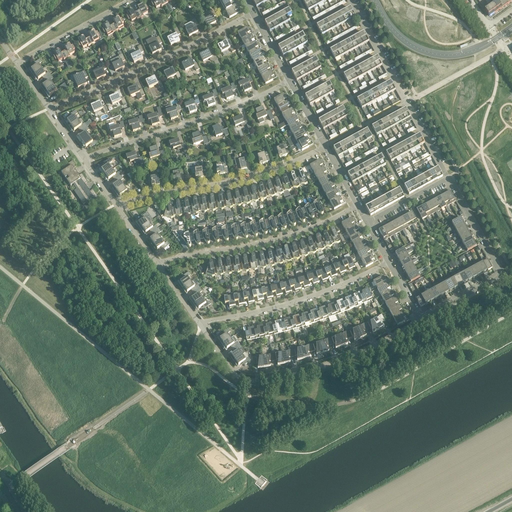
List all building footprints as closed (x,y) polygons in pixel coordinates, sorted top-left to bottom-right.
[(161,7),(165,5),(161,0),(159,0),(159,1),(158,0),(151,0),(153,2),(151,3),(153,7),(155,6),(156,8),(161,6),(161,7)] [(232,0),(227,0),(221,4),(225,11),(232,7),(231,4),(234,3),(232,0)] [(313,8),(308,0),(305,0),(303,1),(308,11),(313,8)] [(502,8),(497,1),(493,4),(498,11),(502,8)] [(140,11),(137,12),(140,19),(143,17),(143,16),(148,13),(146,11),(148,10),(146,6),(144,7),(142,3),(137,5),(138,7),(137,7),(140,11)] [(498,11),(493,4),(489,6),(494,14),(498,11)] [(235,5),(232,7),(225,11),(229,18),(236,14),(235,12),(238,10),(235,5)] [(494,14),(489,6),(484,10),(489,17),(494,14)] [(137,20),(140,19),(137,12),(134,14),(131,8),(126,11),(127,13),(128,15),(126,16),(129,20),(130,19),(132,22),(136,19),(137,20)] [(351,10),(350,8),(345,10),(350,20),(355,17),(351,10)] [(207,12),(209,17),(203,20),(207,27),(216,22),(213,17),(216,15),(213,9),(207,12)] [(294,18),(289,9),(284,12),(289,21),(294,18)] [(350,20),(345,10),(340,13),(345,22),(350,20)] [(289,21),(284,12),(279,15),(284,24),(289,21)] [(345,22),(340,13),(336,16),(341,25),(345,22)] [(284,24),(279,15),(274,17),(279,26),(284,24)] [(115,24),(112,26),(116,32),(119,30),(118,29),(123,26),(122,24),(124,23),(121,19),(120,20),(117,16),(112,19),(113,20),(115,24)] [(341,25),(336,16),(331,18),(336,27),(341,25)] [(279,26),(274,17),(270,20),(275,29),(279,26)] [(336,27),(331,18),(326,21),(331,30),(336,27)] [(189,36),(198,32),(195,27),(198,25),(195,19),(192,20),(194,25),(185,29),(189,36)] [(275,29),(270,20),(265,22),(266,24),(266,25),(270,32),(275,29)] [(331,30),(326,21),(321,23),(327,33),(331,30)] [(113,34),(116,32),(112,26),(110,27),(107,22),(102,24),(103,26),(102,26),(104,29),(102,30),(104,34),(106,33),(107,35),(112,33),(113,34)] [(327,33),(321,23),(317,26),(322,35),(327,33)] [(171,46),(180,41),(177,36),(180,34),(177,28),(174,30),(176,34),(167,38),(171,46)] [(250,32),(247,28),(237,33),(241,41),(249,37),(248,36),(247,34),(250,32)] [(91,38),(88,39),(91,45),(95,44),(94,42),(99,40),(97,37),(99,36),(97,32),(95,33),(93,29),(88,32),(89,34),(91,38)] [(365,34),(364,32),(359,35),(364,44),(369,41),(365,34)] [(307,43),(302,34),(297,37),(302,46),(307,43)] [(88,47),(91,45),(88,39),(85,41),(82,35),(77,38),(78,39),(78,40),(79,42),(78,43),(80,47),(81,46),(83,49),(88,46),(88,47)] [(251,35),(248,36),(249,37),(241,41),(245,48),(253,44),(251,41),(254,40),(251,35)] [(364,44),(359,35),(354,38),(359,47),(364,44)] [(147,43),(149,47),(152,54),(161,50),(159,45),(162,43),(159,37),(155,38),(155,39),(147,43),(147,42),(147,43)] [(302,46),(297,37),(292,39),(297,48),(302,46)] [(359,47),(354,38),(349,40),(354,49),(359,47)] [(297,48),(292,39),(288,42),(293,51),(297,48)] [(354,49),(349,40),(344,43),(349,52),(354,49)] [(235,51),(232,45),(229,46),(226,41),(217,46),(221,53),(230,48),(232,53),(235,51)] [(255,42),(253,44),(245,48),(249,55),(256,51),(255,49),(258,47),(255,42)] [(293,51),(288,42),(283,44),(288,54),(293,51)] [(66,51),(64,52),(67,59),(70,57),(70,56),(74,53),(73,51),(75,50),(73,46),(71,47),(69,43),(64,45),(64,47),(66,51)] [(349,52),(344,43),(340,45),(345,55),(349,52)] [(134,63),(143,59),(140,53),(143,52),(140,44),(136,45),(139,52),(130,56),(134,63)] [(288,54),(283,44),(278,47),(279,49),(283,56),(288,54)] [(345,55),(340,45),(335,48),(340,57),(345,55)] [(64,60),(67,59),(64,52),(61,54),(58,48),(53,51),(54,53),(53,53),(55,55),(53,56),(55,60),(57,59),(58,62),(63,59),(64,60)] [(340,57),(335,48),(330,51),(335,60),(340,57)] [(220,65),(214,54),(211,56),(208,50),(199,55),(203,62),(209,59),(210,61),(214,62),(216,67),(220,65)] [(259,50),(256,51),(249,55),(253,62),(260,59),(259,56),(262,54),(259,50)] [(110,61),(112,64),(115,72),(124,67),(122,62),(125,61),(121,51),(117,53),(119,57),(110,61)] [(263,57),(260,59),(253,62),(257,70),(264,66),(263,63),(266,62),(263,57)] [(378,59),(377,57),(372,60),(377,68),(382,65),(378,59)] [(321,68),(316,58),(311,61),(316,70),(321,68)] [(193,65),(190,59),(181,64),(185,71),(194,67),(196,71),(199,69),(196,63),(193,65)] [(31,70),(34,75),(42,69),(38,65),(42,62),(40,60),(34,63),(36,66),(31,70)] [(377,68),(372,60),(367,62),(372,71),(377,68)] [(316,70),(311,61),(306,64),(311,73),(316,70)] [(372,71),(367,62),(363,65),(367,73),(372,71)] [(97,80),(106,76),(103,70),(106,69),(104,63),(100,64),(102,69),(93,73),(97,80)] [(267,64),(264,66),(257,70),(261,77),(268,73),(267,70),(270,69),(267,64)] [(311,73),(306,64),(301,66),(306,76),(311,73)] [(367,73),(363,65),(358,67),(363,76),(367,73)] [(306,76),(301,66),(296,69),(301,78),(306,76)] [(363,76),(358,67),(353,70),(358,79),(363,76)] [(181,78),(178,72),(175,73),(172,68),(163,72),(167,80),(176,75),(178,80),(181,78)] [(45,74),(42,69),(34,75),(38,80),(43,76),(45,79),(51,75),(48,72),(45,74)] [(301,78),(296,69),(291,72),(293,74),(296,81),(301,78)] [(358,79),(353,70),(348,72),(353,81),(358,79)] [(73,76),(75,81),(78,88),(87,84),(85,79),(88,77),(85,71),(73,76)] [(271,71),(268,73),(261,77),(265,84),(273,80),(271,78),(274,76),(271,71)] [(353,81),(348,72),(343,75),(348,84),(353,81)] [(53,79),(51,75),(45,79),(48,82),(42,86),(46,91),(53,86),(50,81),(53,79)] [(248,77),(249,79),(244,81),(243,79),(238,81),(239,83),(238,84),(239,84),(240,88),(242,87),(244,92),(251,89),(249,84),(254,81),(251,76),(248,77)] [(163,87),(160,81),(157,82),(154,77),(145,81),(149,88),(158,84),(160,89),(163,87)] [(392,83),(390,81),(386,84),(390,93),(395,90),(392,83)] [(226,100),(234,97),(231,91),(236,89),(234,83),(230,85),(231,87),(221,91),(221,92),(221,91),(223,95),(224,94),(226,100)] [(334,92),(329,83),(324,86),(329,94),(334,92)] [(390,93),(386,84),(381,87),(386,95),(390,93)] [(131,97),(136,94),(137,98),(139,98),(145,95),(142,89),(139,91),(136,85),(127,89),(131,97)] [(57,91),(53,86),(46,91),(49,96),(55,92),(57,95),(62,91),(60,89),(57,91)] [(329,94),(324,86),(319,88),(324,97),(329,94)] [(386,95),(381,87),(376,89),(381,98),(386,95)] [(324,97),(319,88),(315,91),(319,100),(324,97)] [(381,98),(376,89),(371,92),(376,101),(381,98)] [(215,104),(213,99),(218,97),(216,91),(212,92),(213,94),(202,98),(203,99),(203,98),(204,102),(206,101),(208,107),(215,104)] [(319,100),(315,91),(310,94),(315,102),(319,100)] [(376,101),(371,92),(367,94),(371,103),(376,101)] [(127,104),(124,97),(120,99),(118,93),(109,98),(112,105),(121,101),(123,105),(127,104)] [(274,100),(278,107),(285,103),(283,101),(286,99),(284,94),(274,100)] [(315,102),(310,94),(305,96),(306,98),(310,105),(315,102)] [(371,103),(367,94),(362,97),(367,106),(371,103)] [(197,111),(195,105),(200,104),(198,97),(195,99),(194,99),(195,101),(184,105),(185,105),(186,109),(187,108),(189,114),(197,111)] [(367,106),(362,97),(357,100),(362,108),(367,106)] [(108,112),(105,106),(102,107),(100,101),(91,105),(94,113),(103,109),(105,114),(108,112)] [(288,102),(285,103),(278,107),(282,114),(289,110),(287,108),(290,106),(288,102)] [(178,118),(176,112),(181,110),(179,103),(175,104),(177,107),(171,109),(170,106),(171,106),(165,108),(166,108),(167,111),(166,111),(167,115),(169,114),(171,120),(178,118)] [(148,121),(150,120),(152,126),(159,124),(157,118),(163,116),(160,107),(156,108),(158,114),(147,117),(148,121)] [(270,110),(267,112),(265,113),(262,107),(255,110),(258,116),(256,116),(258,120),(257,120),(258,120),(268,115),(269,118),(273,116),(270,110)] [(347,116),(342,108),(338,110),(342,119),(347,116)] [(292,109),(289,110),(282,114),(286,122),(293,118),(291,115),(294,114),(292,109)] [(406,111),(405,109),(400,111),(407,123),(412,120),(407,111),(406,111)] [(342,119),(338,110),(333,113),(338,122),(342,119)] [(72,117),(67,121),(70,126),(78,121),(74,116),(77,114),(76,111),(70,115),(72,117)] [(407,123),(400,111),(396,114),(400,123),(402,125),(407,123)] [(338,122),(333,113),(328,116),(333,124),(338,122)] [(400,123),(396,114),(391,117),(396,125),(400,123)] [(128,123),(129,126),(131,126),(133,132),(140,129),(138,124),(144,122),(142,116),(138,117),(139,119),(128,123)] [(233,120),(234,124),(235,127),(240,125),(241,127),(246,125),(248,129),(252,128),(248,120),(244,122),(241,117),(242,117),(242,116),(232,120),(233,120)] [(296,116),(293,118),(286,122),(290,129),(297,125),(295,122),(298,121),(296,116)] [(333,124),(328,116),(323,118),(328,127),(333,124)] [(396,125),(391,117),(386,119),(391,128),(396,125)] [(328,127),(323,118),(318,121),(320,123),(319,123),(323,130),(328,127)] [(391,128),(386,119),(381,122),(386,130),(391,128)] [(81,126),(78,121),(70,126),(74,131),(79,127),(81,130),(87,127),(84,123),(81,126)] [(120,125),(119,126),(109,129),(111,132),(112,132),(114,138),(121,135),(120,129),(125,128),(123,122),(119,123),(120,125)] [(386,130),(381,122),(377,124),(381,133),(386,130)] [(300,123),(297,125),(290,129),(294,136),(301,132),(299,130),(302,128),(300,123)] [(381,133),(377,124),(372,127),(377,136),(381,133)] [(219,126),(219,125),(212,128),(216,137),(224,134),(225,136),(229,135),(227,129),(223,130),(222,128),(220,129),(219,126)] [(89,130),(87,127),(81,130),(83,134),(78,137),(82,142),(89,137),(86,132),(89,130)] [(372,138),(367,130),(362,132),(367,141),(372,138)] [(303,131),(301,132),(294,136),(298,144),(305,140),(305,139),(303,137),(306,135),(303,131)] [(204,145),(209,143),(206,136),(201,138),(199,132),(192,135),(194,141),(192,141),(194,145),(193,145),(203,142),(204,145)] [(367,141),(362,132),(357,135),(362,144),(367,141)] [(362,144),(357,135),(352,138),(357,146),(362,144)] [(421,137),(420,135),(415,137),(419,146),(424,143),(421,137)] [(93,142),(89,137),(82,142),(85,147),(91,144),(92,146),(98,143),(96,140),(93,142)] [(419,146),(415,137),(410,140),(415,149),(419,146)] [(310,143),(307,138),(305,139),(305,140),(298,144),(302,151),(309,147),(307,144),(310,143)] [(357,146),(352,138),(348,140),(352,149),(357,146)] [(187,151),(185,144),(180,145),(178,140),(169,143),(170,146),(172,146),(173,149),(177,148),(177,150),(182,148),(184,152),(187,151)] [(352,149),(348,140),(343,143),(348,151),(352,149)] [(415,149),(410,140),(405,142),(410,151),(415,149)] [(410,151),(405,142),(400,145),(405,154),(410,151)] [(350,155),(348,151),(343,143),(338,145),(343,154),(345,158),(350,155)] [(284,157),(287,155),(285,149),(287,148),(286,145),(283,146),(276,148),(278,154),(279,157),(282,156),(282,157),(284,156),(284,157)] [(343,154),(338,145),(333,148),(334,150),(338,157),(343,154)] [(405,154),(400,145),(396,148),(400,156),(405,154)] [(150,159),(160,156),(161,156),(162,158),(165,157),(163,151),(158,152),(156,147),(149,149),(151,154),(149,155),(150,159)] [(400,156),(396,148),(391,150),(396,159),(400,156)] [(396,159),(391,150),(386,153),(391,162),(396,159)] [(137,159),(135,153),(126,156),(127,160),(129,159),(130,162),(134,161),(134,163),(139,162),(140,164),(144,163),(142,157),(137,159)] [(264,164),(268,163),(264,153),(257,155),(259,161),(258,161),(259,164),(262,163),(263,164),(264,164)] [(386,164),(381,156),(376,158),(381,167),(386,164)] [(246,169),(244,157),(234,160),(236,166),(237,165),(238,169),(237,169),(238,172),(242,171),(242,170),(246,169)] [(381,167),(376,158),(371,161),(376,170),(381,167)] [(101,170),(105,175),(112,170),(109,165),(112,163),(110,160),(104,164),(106,166),(101,170)] [(310,166),(314,173),(321,169),(320,167),(322,165),(320,160),(310,166)] [(73,161),(62,168),(64,171),(61,173),(70,186),(73,184),(77,189),(74,191),(83,204),(86,202),(88,205),(98,198),(93,190),(90,191),(85,184),(87,182),(82,174),(79,176),(74,168),(76,166),(73,161)] [(376,170),(371,161),(367,164),(371,172),(376,170)] [(223,164),(216,165),(217,171),(216,171),(217,174),(220,174),(220,175),(221,175),(222,175),(225,174),(224,167),(227,167),(226,164),(223,164)] [(371,172),(367,164),(362,166),(367,175),(371,172)] [(367,175),(362,166),(357,169),(362,177),(367,175)] [(200,178),(204,178),(203,171),(206,171),(205,168),(202,168),(195,169),(195,175),(195,178),(198,177),(198,178),(200,178)] [(324,168),(321,169),(314,173),(318,180),(325,177),(325,176),(324,174),(326,172),(324,168)] [(438,168),(433,170),(437,179),(442,176),(441,174),(438,168)] [(362,177),(357,169),(352,171),(357,180),(362,177)] [(115,175),(112,170),(105,175),(108,180),(113,176),(116,179),(121,176),(119,172),(115,175)] [(182,182),(180,175),(183,174),(183,171),(180,172),(179,170),(172,171),(173,178),(173,179),(173,181),(176,181),(176,182),(178,182),(182,182)] [(437,179),(433,170),(428,173),(433,182),(437,179)] [(298,178),(296,179),(298,186),(301,184),(305,185),(307,184),(302,172),(302,171),(301,171),(300,171),(299,171),(299,172),(298,178)] [(357,180),(352,171),(347,174),(349,176),(348,176),(352,183),(357,180)] [(158,180),(161,179),(160,173),(150,176),(151,183),(151,186),(154,185),(155,187),(156,186),(156,187),(160,186),(158,180)] [(433,182),(428,173),(423,176),(428,184),(433,182)] [(290,181),(288,182),(290,189),(293,188),(297,188),(299,187),(298,186),(296,179),(294,175),(294,174),(293,174),(292,174),(291,174),(291,175),(290,181)] [(328,175),(325,176),(325,177),(318,180),(322,188),(329,184),(328,181),(330,180),(328,175)] [(123,179),(121,176),(116,179),(118,182),(113,186),(116,191),(123,186),(120,181),(123,179)] [(428,184),(423,176),(418,178),(423,187),(428,184)] [(282,184),(280,185),(282,192),(285,191),(289,191),(291,190),(290,189),(288,182),(286,178),(286,177),(285,177),(284,177),(283,178),(282,184)] [(423,187),(418,178),(414,181),(418,189),(423,187)] [(274,187),(272,188),(274,195),(277,194),(280,194),(281,194),(283,193),(282,192),(280,185),(278,181),(278,180),(277,180),(276,180),(275,181),(274,187)] [(418,189),(414,181),(409,183),(414,192),(418,189)] [(332,182),(329,184),(322,188),(326,195),(333,191),(331,188),(334,187),(332,182)] [(266,190),(264,191),(266,197),(269,196),(272,197),(275,196),(274,195),(272,188),(270,184),(270,183),(269,183),(268,183),(267,183),(267,184),(266,189),(266,190)] [(414,192),(409,183),(404,186),(407,192),(409,195),(414,192)] [(258,192),(256,193),(255,193),(257,200),(260,199),(264,200),(266,199),(266,197),(264,191),(262,186),(262,185),(261,185),(260,185),(260,186),(259,186),(258,192)] [(127,191),(123,186),(116,191),(120,196),(125,193),(127,195),(132,192),(130,189),(127,191)] [(250,194),(247,195),(249,202),(252,201),(256,202),(258,201),(257,200),(255,193),(256,193),(254,189),(254,188),(253,187),(252,187),(252,188),(251,188),(251,189),(250,194)] [(242,197),(239,197),(241,204),(243,203),(247,204),(249,204),(249,202),(247,195),(246,191),(246,190),(245,190),(245,189),(244,190),(243,190),(243,191),(242,196),(242,197)] [(336,189),(333,191),(326,195),(330,202),(337,198),(335,196),(338,194),(336,189)] [(402,195),(399,189),(394,191),(399,200),(404,197),(402,195)] [(233,198),(231,199),(232,206),(235,205),(239,206),(241,206),(241,204),(239,197),(238,193),(238,192),(237,192),(237,191),(236,191),(236,192),(235,192),(235,193),(233,198)] [(399,200),(394,191),(389,194),(394,203),(399,200)] [(455,202),(450,191),(445,194),(451,204),(455,202)] [(225,200),(222,201),(224,208),(224,207),(226,207),(230,208),(232,208),(232,206),(231,199),(230,194),(229,194),(229,193),(228,193),(227,193),(227,194),(226,195),(225,200)] [(394,203),(389,194),(385,197),(389,205),(394,203)] [(451,204),(445,194),(443,195),(443,194),(440,196),(446,207),(445,207),(446,210),(448,209),(447,206),(451,204)] [(217,202),(214,202),(215,209),(218,208),(222,210),(224,209),(224,207),(224,208),(222,201),(222,196),(221,196),(221,195),(220,195),(219,195),(218,196),(217,201),(217,202)] [(208,203),(206,203),(205,203),(206,210),(207,210),(209,210),(213,211),(215,211),(215,209),(214,202),(213,197),(213,196),(212,196),(211,196),(211,197),(210,197),(208,202),(208,203)] [(446,207),(440,196),(437,198),(435,199),(441,209),(445,207),(446,207)] [(200,204),(197,205),(198,211),(201,211),(204,212),(205,212),(207,212),(207,210),(206,210),(205,203),(206,203),(205,199),(205,198),(204,198),(204,197),(203,197),(202,198),(200,204)] [(340,197),(337,198),(330,202),(334,210),(341,206),(340,203),(342,201),(340,197)] [(389,205),(385,197),(380,199),(385,208),(389,205)] [(191,206),(189,206),(188,206),(190,213),(192,212),(196,214),(198,213),(198,211),(197,205),(196,200),(196,199),(195,199),(194,199),(193,199),(193,200),(193,201),(191,205),(191,206)] [(385,208),(380,199),(375,202),(380,210),(385,208)] [(441,209),(435,199),(434,200),(433,199),(430,201),(436,212),(435,213),(437,215),(439,214),(437,211),(441,209)] [(183,207),(180,208),(181,214),(184,214),(188,215),(190,215),(190,213),(188,206),(189,206),(188,202),(188,201),(187,201),(187,200),(186,200),(185,200),(185,201),(183,206),(183,207)] [(315,201),(315,202),(313,204),(309,206),(312,212),(316,211),(321,214),(321,215),(322,215),(322,214),(323,214),(323,213),(323,212),(317,200),(315,201)] [(436,212),(430,201),(427,203),(428,203),(426,204),(432,215),(435,213),(436,212)] [(174,209),(172,209),(173,216),(176,215),(179,217),(182,216),(181,214),(180,208),(179,203),(179,202),(178,202),(177,202),(176,202),(176,203),(174,208),(174,209)] [(380,210),(375,202),(370,204),(375,213),(380,210)] [(173,218),(173,216),(172,209),(171,205),(171,204),(170,204),(169,203),(169,204),(168,204),(168,205),(164,216),(171,218),(173,218)] [(309,206),(309,204),(307,205),(306,205),(304,208),(301,210),(303,216),(307,215),(312,219),(313,219),(314,218),(314,217),(312,212),(309,206)] [(375,213),(370,204),(365,207),(369,213),(370,216),(375,213)] [(432,215),(426,204),(424,205),(421,206),(427,217),(426,218),(427,221),(429,219),(428,217),(432,215)] [(427,217),(421,206),(418,208),(416,209),(422,220),(426,218),(427,217)] [(295,212),(292,213),(294,220),(298,218),(298,219),(302,222),(303,222),(303,223),(304,222),(305,222),(305,221),(305,220),(303,216),(301,210),(300,208),(298,209),(295,212)] [(286,215),(283,216),(285,223),(289,221),(289,222),(293,226),(294,226),(295,226),(295,225),(296,225),(296,224),(295,224),(294,220),(292,213),(291,211),(289,212),(286,215)] [(417,222),(412,212),(410,213),(410,212),(407,214),(413,225),(412,225),(413,228),(415,227),(414,224),(417,222)] [(138,223),(142,228),(149,223),(146,218),(149,216),(147,213),(142,217),(144,219),(138,223)] [(277,218),(273,219),(275,226),(279,224),(279,225),(280,225),(283,229),(284,229),(285,229),(286,229),(286,228),(286,227),(285,223),(283,216),(282,214),(280,215),(277,218)] [(413,225),(407,214),(404,216),(402,217),(408,227),(412,225),(413,225)] [(453,226),(451,228),(452,230),(455,228),(454,227),(464,222),(461,217),(463,216),(451,222),(453,226)] [(268,220),(264,221),(266,228),(270,227),(270,228),(274,231),(274,232),(275,232),(276,232),(276,231),(277,231),(277,230),(275,226),(273,219),(273,217),(271,218),(268,220)] [(408,227),(402,217),(400,218),(397,219),(403,230),(402,231),(404,234),(406,232),(404,230),(408,227)] [(341,224),(345,231),(353,227),(351,225),(354,223),(351,218),(341,224)] [(403,230),(397,219),(394,221),(393,222),(398,233),(402,231),(403,230)] [(259,223),(255,224),(256,230),(260,229),(260,230),(261,230),(264,234),(265,234),(266,234),(267,234),(267,233),(266,228),(264,221),(264,220),(262,220),(261,220),(259,223)] [(249,225),(246,225),(247,232),(251,231),(251,232),(255,236),(255,237),(256,237),(257,236),(257,235),(256,230),(255,224),(255,222),(252,222),(249,225)] [(398,233),(393,222),(391,223),(388,224),(394,235),(393,236),(394,239),(396,238),(395,235),(398,233)] [(466,227),(464,222),(454,227),(455,228),(457,232),(468,226),(466,227)] [(153,228),(149,223),(142,228),(145,233),(151,229),(153,233),(158,229),(156,225),(153,228)] [(240,226),(236,227),(237,234),(241,233),(241,234),(245,238),(246,238),(246,239),(247,238),(248,237),(247,232),(246,225),(245,224),(243,224),(240,226)] [(394,235),(388,224),(385,226),(385,227),(383,227),(389,238),(393,236),(394,235)] [(230,228),(227,228),(228,235),(232,235),(235,239),(235,240),(236,240),(237,240),(238,239),(238,238),(237,234),(236,227),(236,225),(234,225),(230,228)] [(355,225),(353,227),(345,231),(349,238),(357,234),(355,232),(358,230),(355,225)] [(221,229),(217,229),(218,236),(222,236),(225,241),(226,241),(227,241),(228,241),(228,240),(228,235),(227,228),(226,226),(224,227),(221,229)] [(468,226),(457,232),(459,236),(456,237),(457,239),(460,238),(459,237),(469,231),(467,227),(468,226)] [(389,238),(383,227),(378,230),(384,241),(389,238)] [(212,230),(208,231),(209,238),(213,237),(213,238),(216,242),(217,243),(218,243),(218,242),(219,242),(219,241),(218,236),(217,229),(217,228),(215,228),(212,230)] [(160,231),(158,229),(153,233),(155,236),(150,239),(153,244),(161,239),(157,234),(160,232),(160,231)] [(202,232),(198,233),(199,239),(203,239),(207,244),(208,244),(209,244),(209,243),(210,243),(210,242),(209,238),(208,231),(207,229),(205,230),(202,232)] [(331,236),(331,237),(328,238),(331,245),(334,243),(338,243),(340,242),(334,230),(333,230),(333,229),(332,229),(332,230),(331,230),(331,231),(331,236)] [(193,234),(189,234),(190,241),(194,240),(194,241),(197,245),(198,246),(199,246),(200,245),(200,244),(199,239),(198,233),(198,231),(196,231),(195,231),(193,234)] [(472,236),(469,231),(459,237),(460,238),(462,242),(473,235),(472,236)] [(191,246),(190,241),(189,234),(188,233),(186,233),(180,237),(188,247),(189,247),(189,248),(190,247),(191,247),(191,246)] [(323,240),(321,242),(323,248),(326,247),(330,247),(332,246),(331,245),(328,238),(326,234),(326,233),(325,233),(324,233),(324,234),(323,234),(323,240)] [(359,233),(357,234),(349,238),(353,246),(361,242),(359,239),(362,238),(359,233)] [(474,235),(473,235),(462,242),(464,245),(461,247),(462,249),(465,247),(464,246),(474,241),(472,236),(474,235)] [(315,244),(313,245),(315,251),(318,250),(322,250),(324,250),(323,248),(321,242),(319,237),(318,237),(318,236),(317,236),(316,237),(316,238),(315,243),(315,244)] [(164,244),(161,239),(153,244),(157,249),(162,246),(164,248),(169,245),(167,242),(164,244)] [(307,247),(305,248),(307,254),(310,253),(314,254),(316,253),(315,251),(313,245),(311,240),(310,240),(310,239),(309,239),(309,240),(308,240),(308,241),(307,246),(307,247)] [(363,240),(361,242),(353,246),(357,253),(365,249),(364,249),(363,246),(366,245),(363,240)] [(477,246),(474,241),(464,246),(465,247),(467,251),(479,245),(477,246)] [(299,250),(297,251),(299,257),(302,256),(305,257),(306,257),(308,256),(307,254),(305,248),(303,243),(302,242),(301,242),(301,243),(300,243),(300,244),(299,249),(299,250)] [(291,252),(289,253),(288,253),(290,260),(291,260),(293,259),(297,259),(299,259),(299,257),(297,251),(295,246),(295,245),(294,245),(293,245),(292,246),(291,252)] [(367,247),(364,249),(365,249),(357,253),(361,260),(369,256),(368,256),(367,254),(370,252),(367,247)] [(283,255),(280,255),(280,256),(282,262),(285,261),(289,262),(291,261),(291,260),(290,260),(288,253),(289,253),(287,249),(287,248),(286,248),(285,248),(284,248),(284,249),(283,254),(283,255)] [(406,252),(404,248),(392,255),(394,254),(397,259),(406,253),(407,254),(410,253),(409,251),(406,252)] [(275,257),(272,258),(274,264),(277,264),(280,264),(283,264),(282,262),(280,256),(280,255),(279,251),(279,250),(278,250),(277,250),(276,250),(276,251),(275,256),(275,257)] [(267,259),(264,260),(265,266),(268,266),(272,267),(274,266),(274,264),(272,258),(271,253),(270,252),(269,252),(268,252),(268,253),(267,258),(266,259),(267,259)] [(406,253),(397,259),(399,263),(409,258),(407,254),(406,253)] [(258,261),(255,261),(257,268),(260,267),(263,268),(266,268),(265,266),(264,260),(263,255),(262,254),(261,254),(260,254),(260,255),(258,260),(258,261)] [(250,262),(247,263),(248,270),(251,269),(255,270),(257,270),(257,268),(255,261),(255,257),(254,256),(253,255),(252,256),(251,256),(250,262)] [(371,255),(368,256),(369,256),(361,260),(365,268),(373,264),(371,261),(374,259),(371,255)] [(241,264),(239,264),(240,271),(243,270),(246,272),(248,271),(248,270),(247,263),(246,258),(246,257),(245,257),(244,257),(243,257),(243,258),(241,263),(241,264)] [(341,261),(342,262),(344,268),(345,268),(348,267),(350,271),(354,269),(353,268),(355,267),(350,257),(345,259),(341,261)] [(233,265),(230,265),(231,272),(234,272),(237,273),(238,273),(240,273),(240,271),(239,264),(238,259),(237,258),(236,258),(235,259),(233,264),(233,265)] [(411,262),(409,258),(399,263),(402,268),(412,263),(412,264),(415,262),(414,260),(411,262)] [(492,268),(486,258),(481,261),(482,263),(482,262),(487,272),(488,272),(487,271),(492,268)] [(225,266),(222,266),(223,273),(225,273),(229,274),(231,274),(231,272),(230,265),(230,261),(230,260),(229,260),(229,259),(228,259),(227,259),(227,260),(226,260),(225,265),(224,266),(225,266)] [(216,267),(213,268),(214,275),(214,274),(217,274),(220,275),(221,275),(223,275),(223,273),(222,266),(221,262),(221,261),(220,261),(219,260),(219,261),(218,261),(216,267)] [(342,262),(341,261),(336,263),(332,265),(333,266),(336,272),(339,270),(341,275),(345,273),(344,272),(346,271),(345,268),(344,268),(342,262)] [(215,276),(214,274),(214,275),(213,268),(212,263),(212,262),(211,262),(210,262),(210,263),(209,263),(205,274),(212,277),(215,276)] [(482,262),(482,263),(478,265),(483,274),(482,273),(487,271),(487,272),(482,262)] [(412,263),(402,268),(404,273),(414,268),(412,264),(412,263)] [(483,274),(478,265),(473,268),(478,277),(478,276),(482,274),(483,274)] [(333,266),(328,268),(327,267),(324,268),(324,270),(327,276),(327,275),(330,274),(332,279),(336,277),(335,276),(337,275),(336,272),(333,266)] [(416,271),(414,268),(404,273),(407,278),(417,272),(417,273),(420,272),(419,270),(416,271)] [(478,277),(473,268),(468,270),(473,280),(473,279),(477,276),(478,277)] [(324,270),(319,272),(318,270),(315,272),(315,273),(318,279),(321,278),(323,282),(327,281),(326,279),(328,279),(327,275),(327,276),(324,270)] [(473,280),(468,270),(463,273),(469,282),(468,281),(473,279),(473,280)] [(180,282),(183,287),(191,282),(187,277),(190,275),(189,272),(183,276),(185,279),(180,282)] [(315,273),(315,272),(310,274),(306,275),(306,276),(307,276),(309,282),(312,281),(314,286),(318,284),(317,283),(319,282),(318,279),(315,273)] [(417,272),(407,278),(410,282),(408,283),(408,284),(420,277),(417,273),(417,272)] [(469,282),(463,273),(459,275),(464,285),(463,284),(468,281),(468,282),(469,282)] [(306,276),(306,275),(301,277),(297,278),(297,279),(298,279),(300,285),(303,284),(305,289),(309,287),(308,286),(310,286),(309,282),(307,276),(306,276)] [(464,285),(459,275),(454,278),(459,287),(459,286),(463,284),(464,285)] [(373,282),(377,289),(384,285),(383,282),(386,281),(383,276),(373,282)] [(459,287),(454,278),(449,281),(454,290),(454,289),(458,287),(459,287)] [(298,279),(297,279),(292,281),(292,280),(288,281),(288,282),(289,282),(290,288),(291,288),(294,287),(295,292),(299,290),(299,289),(301,289),(300,285),(298,279)] [(288,282),(288,281),(283,283),(283,282),(279,284),(279,285),(281,291),(285,290),(286,295),(290,293),(290,292),(292,292),(291,288),(290,288),(289,282),(288,282)] [(454,290),(449,281),(444,283),(450,293),(450,292),(449,292),(454,289),(454,290)] [(194,287),(191,282),(183,287),(187,292),(192,289),(194,292),(200,288),(197,285),(194,287)] [(387,283),(384,285),(377,289),(381,296),(388,292),(387,290),(390,288),(387,283)] [(450,293),(444,283),(440,286),(445,295),(444,294),(449,292),(449,293),(450,293)] [(279,285),(279,284),(274,285),(270,286),(270,288),(270,287),(272,294),(275,293),(277,297),(281,296),(281,295),(282,295),(281,291),(279,285)] [(445,295),(440,286),(435,288),(440,298),(440,297),(444,294),(445,295)] [(261,288),(261,290),(263,296),(266,295),(267,300),(272,299),(271,298),(273,297),(272,294),(270,287),(270,288),(265,289),(264,287),(261,288)] [(202,291),(200,288),(194,292),(197,295),(191,299),(195,304),(202,298),(199,294),(202,291)] [(440,298),(435,288),(430,291),(435,300),(435,299),(439,297),(440,298)] [(363,295),(361,296),(360,296),(364,303),(363,304),(372,299),(367,289),(366,290),(365,289),(361,291),(363,295)] [(251,291),(253,298),(257,297),(258,302),(262,301),(262,300),(264,300),(263,296),(261,290),(256,291),(255,290),(251,291)] [(253,298),(251,291),(246,292),(242,293),(244,300),(247,300),(249,304),(253,303),(252,302),(254,302),(253,298)] [(391,291),(388,292),(381,296),(385,304),(392,300),(392,299),(391,297),(394,295),(391,291)] [(435,300),(430,291),(425,294),(431,303),(430,302),(435,300)] [(244,300),(242,293),(237,294),(233,294),(233,295),(234,302),(235,302),(238,301),(239,306),(243,305),(243,304),(245,304),(244,300)] [(355,299),(352,300),(355,307),(363,304),(364,303),(360,296),(361,296),(359,293),(357,294),(357,293),(353,294),(355,299)] [(420,294),(415,297),(421,307),(425,305),(426,306),(426,305),(421,296),(420,294)] [(425,294),(421,296),(426,305),(430,302),(430,303),(431,303),(425,294)] [(234,302),(233,295),(227,296),(227,295),(224,296),(225,304),(229,303),(229,308),(234,307),(233,306),(235,306),(235,302),(234,302)] [(346,302),(343,304),(346,311),(355,307),(352,300),(350,297),(349,297),(348,296),(344,298),(346,302)] [(204,301),(202,298),(195,304),(198,309),(204,305),(207,310),(214,305),(211,300),(207,302),(206,300),(204,301)] [(395,298),(392,299),(392,300),(385,304),(389,311),(396,307),(395,304),(398,303),(395,298)] [(338,306),(335,307),(337,314),(337,315),(346,311),(343,304),(342,300),(340,301),(340,300),(336,302),(338,306)] [(329,309),(326,310),(329,318),(328,318),(337,315),(337,314),(335,307),(333,304),(332,304),(331,303),(327,305),(329,309)] [(399,305),(396,307),(389,311),(393,318),(400,314),(399,312),(402,310),(399,305)] [(320,312),(317,314),(320,321),(319,321),(320,321),(328,318),(329,318),(326,310),(325,307),(323,308),(323,307),(319,308),(320,312)] [(311,316),(308,317),(310,323),(311,324),(319,321),(320,321),(317,314),(316,310),(314,311),(314,310),(310,311),(311,316)] [(302,318),(299,319),(302,327),(301,327),(302,327),(305,326),(305,327),(311,325),(311,324),(310,323),(308,317),(307,313),(305,314),(305,313),(301,314),(302,318)] [(403,313),(400,314),(393,318),(397,326),(404,322),(403,319),(406,317),(403,313)] [(294,321),(291,322),(290,322),(293,330),(292,330),(301,327),(302,327),(299,319),(298,316),(297,316),(296,315),(292,317),(294,321)] [(379,318),(373,320),(378,330),(380,330),(384,327),(381,324),(385,321),(381,315),(378,316),(379,318)] [(285,324),(282,325),(281,325),(283,332),(292,330),(293,330),(290,322),(291,322),(289,318),(288,319),(287,318),(283,319),(285,324)] [(276,326),(273,327),(272,327),(274,333),(274,335),(283,332),(281,325),(282,325),(281,321),(279,321),(278,320),(274,322),(276,326)] [(378,330),(373,320),(368,323),(367,322),(364,324),(367,331),(372,329),(373,333),(377,331),(378,330)] [(267,328),(263,329),(265,337),(269,336),(268,334),(274,333),(272,327),(273,327),(272,323),(270,324),(270,323),(265,324),(267,328)] [(367,331),(364,324),(361,325),(361,326),(356,329),(360,339),(362,338),(366,336),(363,333),(367,331)] [(257,330),(254,331),(256,339),(265,337),(263,329),(263,326),(261,326),(261,325),(256,326),(257,330)] [(247,341),(256,339),(254,331),(254,328),(252,328),(252,327),(247,328),(248,332),(245,333),(246,339),(247,341)] [(220,339),(223,344),(230,339),(227,334),(230,332),(228,329),(223,333),(225,335),(220,339)] [(360,339),(356,329),(350,331),(349,330),(346,332),(349,339),(353,337),(354,342),(359,340),(360,339)] [(349,339),(346,332),(343,333),(344,334),(338,336),(342,347),(343,346),(348,344),(345,340),(349,339)] [(342,347),(338,336),(332,339),(331,337),(328,339),(331,346),(335,344),(336,349),(340,347),(342,347)] [(234,344),(230,339),(223,344),(227,349),(232,345),(234,348),(239,345),(237,341),(234,344)] [(331,346),(328,339),(325,340),(325,341),(319,343),(323,354),(324,353),(329,351),(326,347),(331,346)] [(323,354),(319,343),(313,345),(313,344),(310,345),(312,352),(316,351),(316,355),(321,354),(323,354)] [(242,348),(239,345),(234,348),(236,352),(231,355),(235,360),(242,355),(239,350),(242,348)] [(312,352),(310,345),(306,346),(307,347),(300,349),(303,359),(305,359),(310,357),(307,353),(312,352)] [(303,359),(300,349),(294,350),(294,349),(291,350),(293,357),(297,356),(297,361),(302,360),(303,359)] [(293,357),(291,350),(287,351),(288,352),(281,353),(284,364),(285,364),(290,363),(288,358),(293,357)] [(284,364),(281,353),(275,355),(275,353),(272,354),(273,361),(278,361),(277,365),(282,364),(284,364)] [(273,361),(272,354),(268,355),(269,356),(262,357),(264,368),(266,368),(270,367),(268,362),(273,361)] [(245,360),(242,355),(235,360),(238,365),(243,362),(245,364),(250,361),(249,358),(245,360)] [(263,368),(264,368),(262,357),(256,358),(256,357),(252,357),(253,364),(253,365),(258,364),(258,369),(263,368)]
